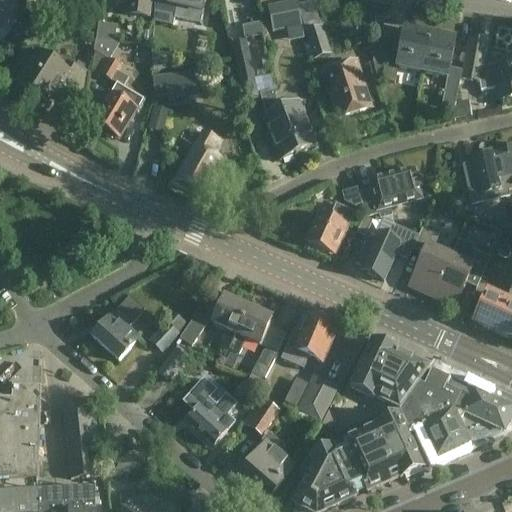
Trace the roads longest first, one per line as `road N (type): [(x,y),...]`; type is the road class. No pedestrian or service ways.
road 1 (secondary): [(459,349),(165,217)]
road 2 (residential): [(257,215),(278,194),(321,177),(511,121)]
road 3 (residential): [(238,503),(37,328)]
road 4 (residential): [(37,328),(113,287),(137,266),(165,217)]
road 5 (secondary): [(129,200),(0,123)]
road 6 (secondary): [(0,148),(129,200)]
